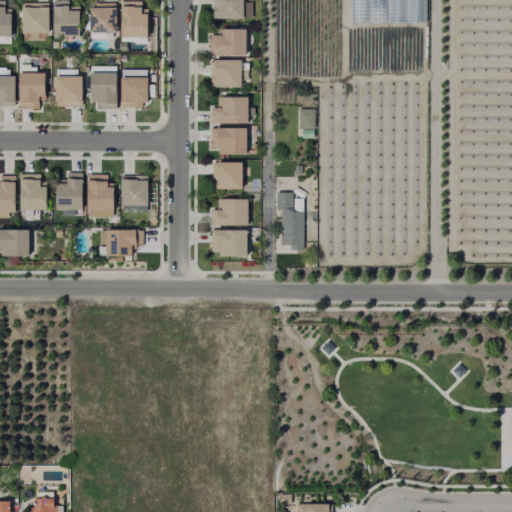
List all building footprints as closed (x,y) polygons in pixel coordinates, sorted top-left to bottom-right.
[(243,0),(243,19),(214,19),(214,0),(243,0)] [(425,0),(425,22),(349,22),(349,0),(425,0)] [(79,8),(79,35),(54,35),(54,3),(68,3),(68,8),(79,8)] [(10,12),(10,34),(0,33),(0,4),(4,4),(4,12),(10,12)] [(48,5),(47,31),(21,31),(21,4),(48,5)] [(146,11),(146,38),(129,38),(129,43),(120,43),(120,4),(141,4),(141,11),(146,11)] [(116,5),(115,30),(89,30),(90,5),(116,5)] [(245,28),(245,51),(210,51),(210,34),(221,34),(221,28),(245,28)] [(240,59),(240,85),(211,84),(211,59),(240,59)] [(43,72),(43,97),(39,97),(39,105),(20,105),(20,72),(43,72)] [(116,72),(116,106),(96,106),(96,98),(89,97),(89,72),(116,72)] [(81,75),(81,103),(54,103),(54,74),(81,75)] [(0,75),(12,75),(12,104),(0,103),(0,75)] [(147,75),(147,101),(142,101),(142,105),(120,105),(120,75),(147,75)] [(246,97),(246,120),(211,120),(211,106),(220,106),(220,97),(246,97)] [(311,131),(301,131),(301,119),(311,119),(311,131)] [(244,128),(244,154),(218,154),(218,147),(210,147),(210,127),(244,128)] [(311,142),(299,142),(299,133),(311,133),(311,142)] [(241,160),(241,187),(212,187),(212,160),(241,160)] [(80,177),(80,207),(53,207),(54,182),(65,182),(65,177),(80,177)] [(41,208),(41,217),(24,217),(24,209),(18,209),(18,179),(38,179),(38,187),(46,187),(46,208),(41,208)] [(0,180),(13,180),(13,211),(0,211),(0,180)] [(149,180),(149,208),(120,207),(120,180),(149,180)] [(113,191),(113,213),(86,213),(87,183),(107,183),(107,191),(113,191)] [(292,211),(302,211),(302,251),(290,251),(290,245),(280,245),(280,211),(275,211),(275,194),(290,194),(289,211),(292,211)] [(245,197),(245,222),(209,221),(210,209),(218,209),(218,197),(245,197)] [(302,211),(292,211),(292,197),(302,198),(302,211)] [(0,228),(27,228),(27,254),(0,254),(0,228)] [(140,231),(140,245),(129,245),(129,257),(97,256),(97,230),(140,231)] [(245,230),(245,258),(221,258),(221,250),(210,250),(210,230),(245,230)] [(321,348),(328,355),(334,348),(327,342),(321,348)] [(452,371),(459,378),(466,371),(458,364),(452,371)] [(288,494),(288,504),(277,504),(277,494),(288,494)] [(57,505),(57,511),(26,511),(27,507),(33,507),(33,498),(53,498),(53,505),(57,505)] [(0,511),(0,500),(6,501),(6,507),(11,507),(11,511),(0,511)]
